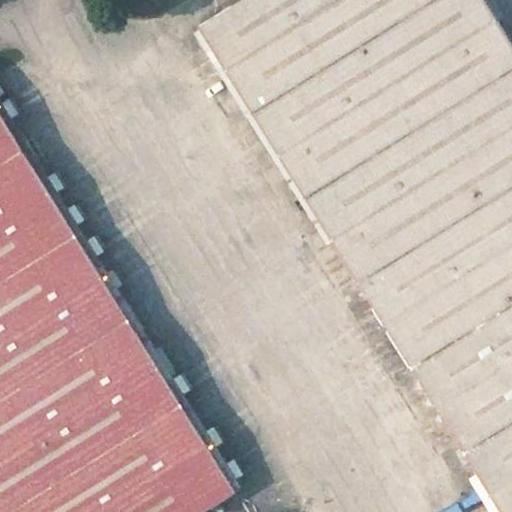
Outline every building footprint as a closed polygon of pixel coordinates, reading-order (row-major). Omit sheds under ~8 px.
[(511,511),(511,43),(485,0),(242,0),(200,26),(201,27),(334,241),(405,353),(413,366),(458,439),(503,511),(511,511)] [(201,27),(194,32),(326,245),(334,241),(201,27)] [(0,511),(198,511),(203,509),(236,489),(0,110),(0,511)] [(405,353),(388,364),(396,377),(404,371),(413,366),(405,353)] [(413,366),(404,371),(450,444),(458,439),(413,366)] [(450,444),(492,511),(503,511),(458,439),(450,444)]
